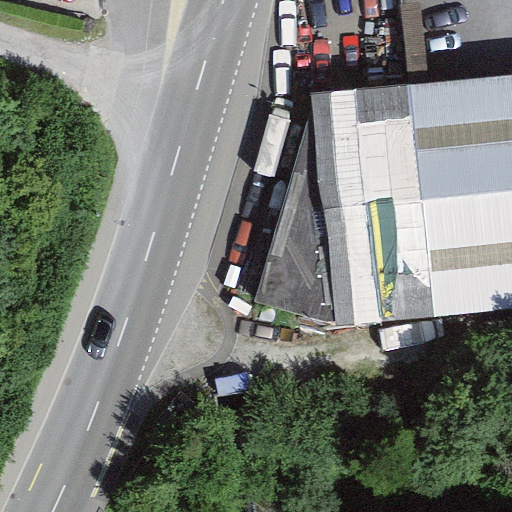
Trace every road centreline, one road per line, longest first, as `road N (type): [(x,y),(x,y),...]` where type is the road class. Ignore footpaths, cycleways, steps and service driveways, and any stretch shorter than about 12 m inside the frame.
road 1 (secondary): [(53,511),(102,395),(166,199)]
road 2 (secondary): [(166,199),(226,0)]
road 3 (unclassified): [(135,0),(166,199)]
road 4 (track): [(0,39),(66,67),(154,85)]
